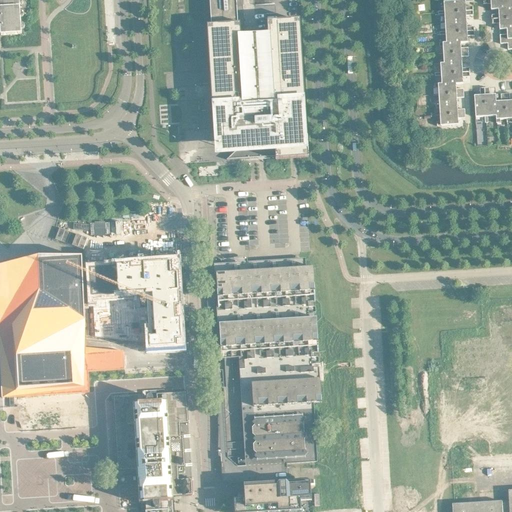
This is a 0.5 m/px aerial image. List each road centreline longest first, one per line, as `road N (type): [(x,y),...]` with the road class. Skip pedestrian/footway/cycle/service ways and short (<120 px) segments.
road 1 (secondary): [(511,206),(398,212),(375,202),(357,167),(342,0)]
road 2 (tertiary): [(188,196),(211,511)]
road 3 (secondary): [(316,0),(327,177),(349,220),(367,232)]
road 4 (residential): [(366,279),(376,511)]
road 5 (secondary): [(367,232),(389,239),(511,232)]
road 6 (residential): [(366,279),(511,270)]
road 7 (tertiary): [(123,128),(142,89),(137,0)]
road 8 (tertiary): [(0,144),(123,128)]
road 9 (tertiary): [(125,0),(128,89),(112,116)]
